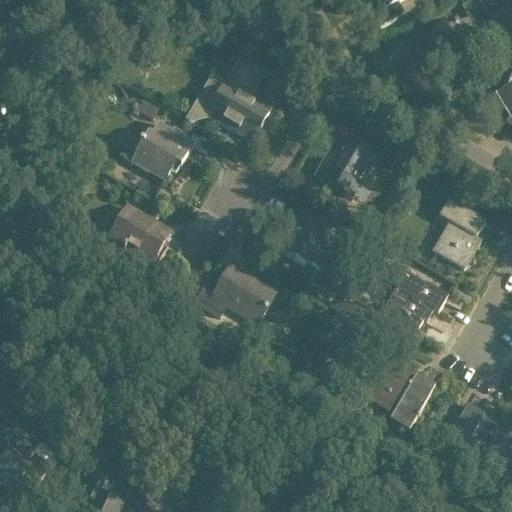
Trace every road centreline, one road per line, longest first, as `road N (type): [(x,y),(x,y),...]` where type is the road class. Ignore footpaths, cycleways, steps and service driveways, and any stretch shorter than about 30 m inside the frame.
road 1 (residential): [(234,235),(344,66)]
road 2 (residential): [(344,66),(369,92),(511,175)]
road 3 (unclassified): [(0,97),(154,0)]
